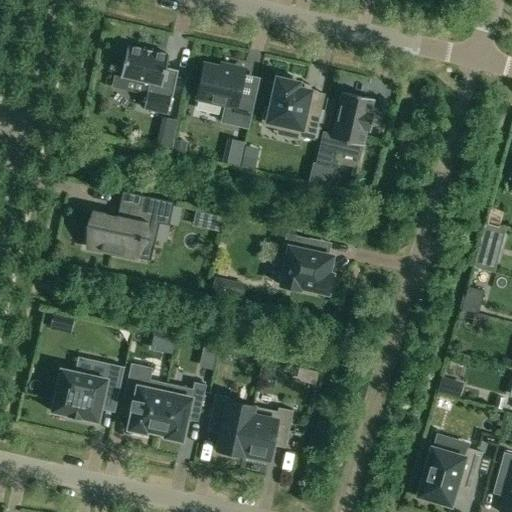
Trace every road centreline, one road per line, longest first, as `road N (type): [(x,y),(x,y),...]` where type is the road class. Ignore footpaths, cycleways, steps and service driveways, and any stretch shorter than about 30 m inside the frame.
road 1 (unclassified): [(342,511),(477,58)]
road 2 (residential): [(211,0),(477,58)]
road 3 (residential): [(0,461),(228,511)]
road 4 (residential): [(21,127),(49,0)]
